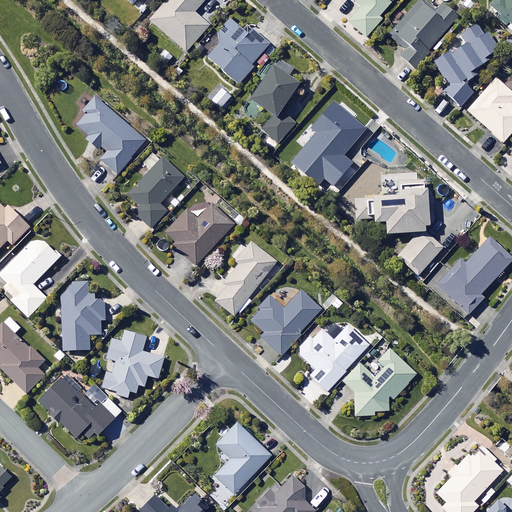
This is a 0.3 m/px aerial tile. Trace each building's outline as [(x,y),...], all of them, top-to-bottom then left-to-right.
[(203,0),(165,0),(148,20),(185,52),(208,25),(193,12),(203,0)] [(391,0),(352,0),(359,6),(346,21),(364,37),(380,19),(377,17),(391,0)] [(511,0),(503,0),(504,0),(503,0),(493,0),(488,6),(511,30),(511,0)] [(433,14),(416,1),(387,36),(403,49),(398,56),(413,68),(455,16),(440,5),(433,14)] [(245,33),(229,19),(215,35),(220,40),(205,56),(237,84),(252,67),(249,65),(268,44),(250,28),(245,33)] [(502,48),(476,20),(459,36),(463,41),(454,50),(450,46),(431,64),(449,84),(442,90),(457,106),(471,94),(463,85),(502,48)] [(292,69),(276,57),(247,98),(270,115),(259,130),(278,144),(294,122),(277,110),(298,81),(288,74),(292,69)] [(511,97),(511,94),(493,78),(465,111),(501,142),(511,129),(511,106),(508,103),(511,97)] [(231,98),(219,88),(209,100),(222,110),(231,98)] [(144,140),(94,97),(82,111),(84,113),(75,124),(87,135),(85,139),(103,154),(99,159),(116,174),(144,140)] [(364,129),(331,101),(308,128),(314,133),(290,162),(316,185),(322,178),(331,186),(350,164),(341,156),(364,129)] [(183,177),(161,157),(127,195),(138,205),(132,212),(149,228),(166,210),(158,203),(183,177)] [(419,186),(418,179),(396,181),(397,193),(369,195),(370,221),(382,220),(383,232),(426,230),(424,185),(419,186)] [(368,219),(368,198),(352,198),(353,219),(368,219)] [(232,225),(210,204),(196,219),(186,209),(165,232),(175,242),(173,245),(194,265),(232,225)] [(3,208),(0,205),(0,245),(6,240),(11,245),(28,227),(6,205),(3,208)] [(471,224),(460,213),(451,222),(462,233),(471,224)] [(453,235),(444,227),(435,236),(444,244),(453,235)] [(398,258),(416,275),(428,262),(432,266),(444,253),(421,232),(398,258)] [(59,256),(37,235),(0,272),(0,276),(6,283),(2,287),(12,296),(9,300),(27,317),(46,298),(32,284),(59,256)] [(511,259),(488,236),(463,263),(460,261),(436,286),(466,314),(482,297),(478,294),(511,259)] [(281,268),(250,241),(234,259),(239,262),(224,280),(224,288),(213,300),(233,316),(258,286),(262,290),(281,268)] [(93,299),(87,279),(61,289),(60,295),(61,349),(88,349),(88,334),(100,333),(99,319),(103,319),(103,299),(93,299)] [(320,309),(298,288),(281,306),(269,294),(261,301),(264,304),(249,319),(263,332),(259,336),(280,355),(299,335),(297,333),(320,309)] [(19,327),(8,316),(0,323),(0,363),(0,364),(0,363),(0,368),(25,393),(43,374),(36,367),(42,362),(13,334),(19,327)] [(367,345),(345,325),(332,340),(320,329),(311,339),(309,337),(295,352),(314,369),(308,375),(325,391),(367,345)] [(145,336),(124,330),(120,341),(110,338),(104,358),(115,361),(111,373),(105,371),(100,386),(116,391),(115,394),(127,397),(129,390),(136,392),(138,384),(144,386),(147,375),(158,378),(164,357),(141,350),(145,336)] [(372,411),(386,410),(387,395),(391,399),(415,374),(388,348),(376,360),(383,367),(373,377),(359,363),(342,381),(352,391),(354,416),(372,415),(372,411)] [(84,392),(64,372),(37,399),(75,438),(81,432),(89,440),(119,410),(92,383),(84,392)] [(270,454),(237,422),(215,445),(229,458),(213,475),(233,494),(270,454)] [(501,470),(478,448),(472,454),(465,456),(448,473),(434,492),(445,502),(440,507),(445,511),(470,511),(478,505),(473,500),(492,479),(498,486),(504,480),(498,474),(501,470)] [(309,511),(331,493),(306,464),(277,490),(273,485),(255,501),(259,505),(251,511),(309,511)] [(0,490),(0,488),(11,478),(0,466),(0,498),(4,495),(0,490)] [(174,511),(170,511),(152,494),(137,510),(139,511),(202,511),(206,508),(192,494),(174,511)] [(504,507),(495,499),(483,511),(504,511),(502,510),(504,507)]
